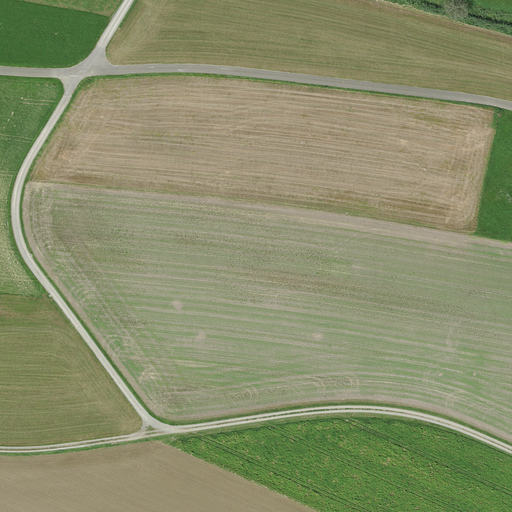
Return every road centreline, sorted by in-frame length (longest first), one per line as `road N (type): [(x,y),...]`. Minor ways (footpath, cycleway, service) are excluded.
road 1 (track): [(511,456),(412,413),(364,410),(251,418),(70,450),(0,448)]
road 2 (track): [(160,434),(28,259),(9,201),(24,151),(87,71)]
road 3 (track): [(87,71),(156,66),(511,110)]
